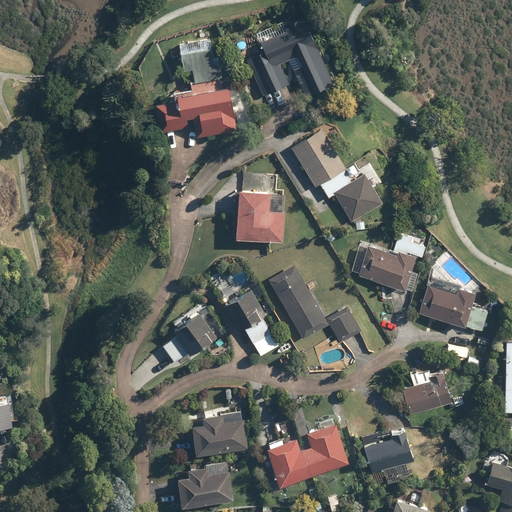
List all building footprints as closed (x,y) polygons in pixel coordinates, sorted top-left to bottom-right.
[(289,71),(304,98),(334,81),(299,20),(237,56),(262,99),(290,83),(279,65),(291,58),(296,67),(289,71)] [(176,44),(181,72),(188,70),(190,83),(218,78),(211,38),(176,44)] [(193,127),(195,137),(235,128),(226,87),(146,104),(153,136),(193,127)] [(355,171),(350,163),(343,167),(318,128),(289,147),(323,199),(332,193),(349,182),(346,177),(355,171)] [(349,182),(332,193),(350,221),(380,201),(363,173),(349,182)] [(265,194),(233,193),(231,240),(279,242),(280,213),(264,212),(265,194)] [(410,256),(418,259),(423,239),(396,231),(390,251),(410,256)] [(410,256),(390,251),(361,242),(352,273),(401,287),(410,256)] [(290,263),(264,278),(299,340),(326,324),(323,319),(290,263)] [(485,309),(468,304),(471,292),(442,284),(444,277),(425,272),(414,312),(479,330),(485,309)] [(262,313),(247,291),(220,310),(235,331),(240,327),(258,315),(262,313)] [(346,305),(323,319),(326,324),(337,343),(360,330),(346,305)] [(175,335),(160,346),(172,363),(213,335),(195,308),(169,325),(175,335)] [(278,345),(258,315),(240,327),(260,357),(278,345)] [(511,339),(503,340),(501,411),(511,411),(511,339)] [(479,358),(465,352),(461,362),(476,368),(479,358)] [(405,415),(450,400),(439,368),(426,372),(424,365),(407,370),(411,383),(396,388),(405,415)] [(196,425),(186,426),(190,455),(244,447),(239,411),(195,417),(196,425)] [(298,449),(294,436),(278,441),(277,438),(260,444),(274,487),(347,463),(333,422),(302,432),(307,446),(298,449)] [(373,471),(384,468),(389,483),(411,476),(406,461),(413,458),(404,428),(380,435),(381,439),(365,445),(373,471)] [(490,450),(488,461),(482,484),(499,488),(493,511),(511,511),(511,466),(505,465),(508,455),(490,450)] [(198,468),(172,472),(176,506),(231,498),(226,459),(198,463),(198,468)] [(423,511),(425,507),(390,497),(386,511),(423,511)] [(456,502),(453,511),(479,511),(481,509),(456,502)]
